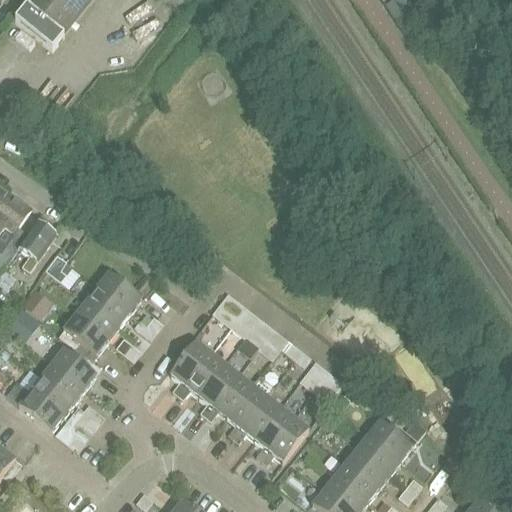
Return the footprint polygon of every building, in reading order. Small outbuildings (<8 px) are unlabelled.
[(27,9),(15,24),(52,54),(64,40),(62,38),(92,0),(37,0),(29,11),(27,9)] [(0,217),(12,200),(0,192),(0,217)] [(29,239),(18,232),(30,213),(12,200),(0,217),(0,277),(19,253),(29,239)] [(22,272),(30,277),(55,240),(37,228),(29,239),(19,253),(30,261),(22,272)] [(56,260),(45,275),(61,286),(66,279),(59,274),(65,267),(56,260)] [(3,275),(0,279),(0,294),(5,298),(15,283),(3,275)] [(97,292),(130,319),(142,305),(109,278),(97,292)] [(86,306),(119,333),(130,319),(97,292),(86,306)] [(53,308),(35,294),(22,310),(39,325),(53,308)] [(230,332),(246,313),(228,299),(212,319),(230,332)] [(75,320),(108,347),(119,333),(86,306),(75,320)] [(244,343),(259,324),(246,313),(230,332),(244,343)] [(80,347),(97,361),(108,347),(75,320),(63,334),(64,334),(59,341),(75,353),(80,347)] [(140,326),(139,326),(155,338),(162,329),(154,323),(147,331),(140,326)] [(258,354),(273,335),(259,324),(244,343),(258,354)] [(155,338),(139,326),(134,332),(150,345),(155,338)] [(272,365),(282,352),(287,345),(273,335),(258,354),(272,365)] [(116,353),(124,359),(133,366),(140,357),(123,343),(116,353)] [(176,400),(210,358),(195,346),(169,381),(178,388),(172,397),(176,400)] [(285,358),(293,364),(300,356),(292,349),(285,358)] [(80,367),(63,354),(52,368),(85,395),(96,381),(96,380),(101,374),(85,361),(80,367)] [(300,356),(293,364),(303,372),(310,363),(300,356)] [(210,358),(176,400),(182,404),(188,395),(197,402),(224,368),(210,358)] [(315,367),(310,374),(300,387),(314,398),(324,385),(329,378),(315,367)] [(41,382),(74,409),(85,395),(52,368),(41,382)] [(199,418),(204,422),(238,379),(224,368),(197,402),(206,409),(199,418)] [(329,378),(324,385),(314,398),(328,409),(343,389),(329,378)] [(252,390),(238,379),(204,422),(210,426),(217,417),(226,424),(252,390)] [(30,396),(63,423),(74,409),(41,382),(30,396)] [(30,396),(28,398),(15,388),(5,401),(52,437),(63,423),(30,396)] [(356,410),(366,398),(353,388),(344,400),(356,410)] [(227,439),(233,443),(265,401),(252,390),(226,424),(234,430),(227,439)] [(279,412),(265,401),(233,443),(238,447),(245,439),(253,446),(279,412)] [(88,410),(83,416),(99,428),(104,422),(88,410)] [(293,422),(279,412),(253,446),(262,452),(255,461),(261,465),(293,422)] [(99,428),(83,416),(78,422),(94,435),(99,428)] [(400,468),(412,454),(411,453),(416,446),(404,437),(383,420),(367,441),(400,468)] [(293,422),(261,465),(266,469),(272,460),(282,468),(308,434),(293,422)] [(414,424),(404,437),(416,446),(425,435),(414,424)] [(75,441),(68,450),(77,457),(84,447),(75,441)] [(356,454),(390,481),(400,468),(367,441),(356,454)] [(0,454),(0,482),(2,480),(8,485),(21,469),(15,465),(1,453),(0,454)] [(345,468),(379,495),(390,481),(356,454),(345,468)] [(379,495),(345,468),(334,481),(368,508),(379,495)] [(365,511),(368,508),(334,481),(323,495),(344,511),(365,511)] [(412,485),(405,494),(414,501),(421,492),(412,485)] [(407,510),(414,501),(405,494),(398,503),(407,510)] [(344,511),(323,495),(312,509),(315,511),(344,511)] [(470,511),(496,511),(498,510),(482,497),(478,503),(477,504),(470,511)] [(146,511),(151,506),(143,499),(135,508),(140,511),(146,511)] [(430,511),(429,511),(443,511),(446,510),(437,503),(430,511)]
